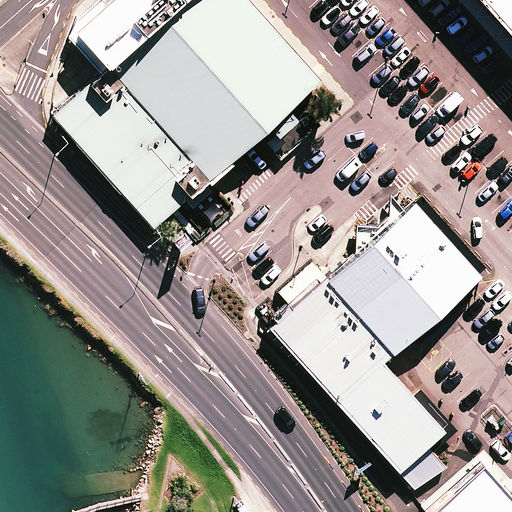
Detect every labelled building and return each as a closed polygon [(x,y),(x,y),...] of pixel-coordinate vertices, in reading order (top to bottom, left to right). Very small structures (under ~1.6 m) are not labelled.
[(110,0),(77,30),(111,68),(184,0),(110,0)] [(184,0),(111,68),(211,181),(213,179),(270,126),(280,137),(299,118),(290,108),(322,78),(250,0),(184,0)] [(511,0),(485,0),(511,29),(511,0)] [(211,181),(111,68),(53,110),(153,227),(211,181)] [(482,274),(414,200),(328,278),(393,353),(482,274)] [(393,353),(328,278),(268,326),(415,488),(447,465),(429,446),(446,428),(385,360),(393,353)] [(511,511),(511,499),(471,454),(415,503),(421,511),(511,511)] [(251,511),(244,499),(236,504),(240,511),(251,511)]
